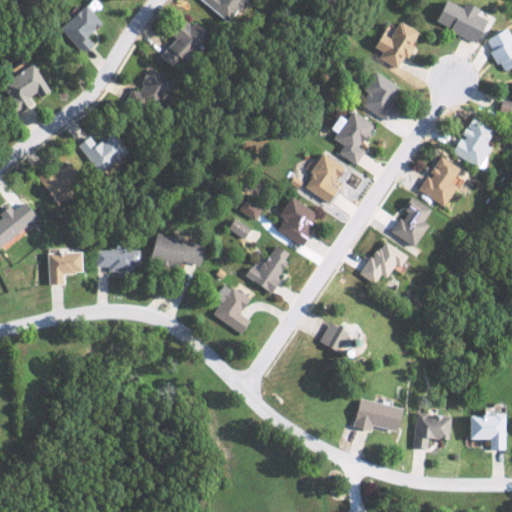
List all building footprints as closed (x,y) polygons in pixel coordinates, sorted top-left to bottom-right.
[(197,0),(222,22),(241,0),(197,0)] [(472,8),(458,3),(456,7),(438,0),(428,24),(471,41),(480,19),(469,15),(472,8)] [(90,44),(83,36),(97,23),(80,4),(54,28),(79,54),(90,44)] [(384,37),(375,33),(368,47),(377,51),(373,59),(393,68),(398,56),(402,58),(414,32),(391,22),(384,37)] [(511,68),(511,49),(511,48),(511,34),(503,38),(498,28),(479,39),(496,71),(507,65),(510,70),(511,68)] [(0,80),(0,88),(6,98),(0,102),(9,116),(32,102),(30,100),(44,91),(28,64),(0,80)] [(129,87),(122,100),(145,112),(164,77),(146,67),(138,82),(140,84),(136,92),(129,87)] [(381,119),(398,87),(368,72),(358,91),(362,93),(356,106),(381,119)] [(511,84),(510,84),(506,101),(496,99),(493,113),(511,117),(511,84)] [(353,164),(360,150),(356,148),(369,124),(346,111),(341,119),(334,115),(327,129),(332,132),(328,139),(339,145),(334,154),(353,164)] [(447,151),(473,168),(486,147),(480,144),(489,130),(467,116),(456,134),(457,135),(447,151)] [(92,144),(85,135),(73,144),(95,174),(125,152),(109,131),(92,144)] [(339,167),(317,154),(298,187),(329,205),(338,191),(328,185),(339,167)] [(446,183),(454,168),(433,155),(413,190),(440,206),(451,186),(446,183)] [(33,183),(53,204),(77,181),(58,160),(33,183)] [(314,214),(285,197),(273,216),(278,219),(271,230),(295,245),(314,214)] [(426,209),(406,197),(398,209),(400,210),(387,233),(410,246),(423,224),(419,222),(426,209)] [(258,208),(241,198),(234,210),(251,220),(258,208)] [(0,244),(30,217),(18,203),(10,211),(4,205),(0,208),(0,244)] [(223,229),(240,239),(246,229),(230,219),(223,229)] [(143,262),(176,269),(178,261),(196,265),(201,245),(150,233),(143,262)] [(355,274),(370,284),(376,275),(381,278),(389,266),(399,272),(407,259),(377,240),(355,274)] [(267,293),(275,280),(271,277),(286,254),(270,245),(254,270),(246,265),(239,276),(267,293)] [(134,266),(135,250),(91,249),(90,266),(103,266),(102,272),(129,273),(129,266),(134,266)] [(43,285),(58,284),(57,273),(75,272),(74,252),(42,253),(43,285)] [(216,302),(207,314),(236,334),(245,321),(235,313),(244,299),(220,283),(210,298),(216,302)] [(314,344),(337,353),(345,332),(322,323),(314,344)] [(367,425),(390,430),(396,408),(354,398),(347,426),(366,431),(367,425)] [(447,416),(412,412),(409,447),(423,449),(425,438),(444,440),(447,416)] [(485,439),(486,450),(502,449),(501,414),(464,415),(464,439),(485,439)]
